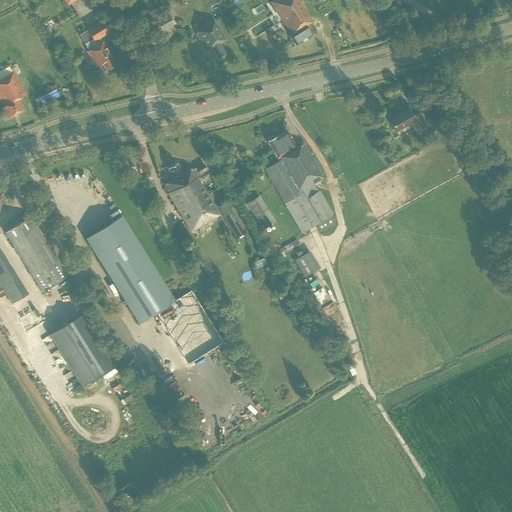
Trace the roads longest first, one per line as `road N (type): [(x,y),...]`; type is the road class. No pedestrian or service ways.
road 1 (primary): [(156,116),(511,27)]
road 2 (primary): [(0,152),(156,116)]
road 3 (tertiary): [(156,116),(143,60),(106,0)]
